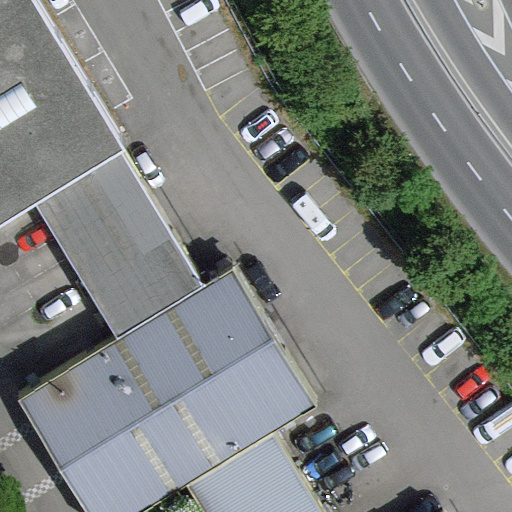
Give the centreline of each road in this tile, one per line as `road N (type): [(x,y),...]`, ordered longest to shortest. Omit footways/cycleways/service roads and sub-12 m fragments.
road 1 (residential): [(127,0),(235,185),(509,511)]
road 2 (primary): [(364,0),(511,217)]
road 3 (primary): [(511,112),(437,0)]
